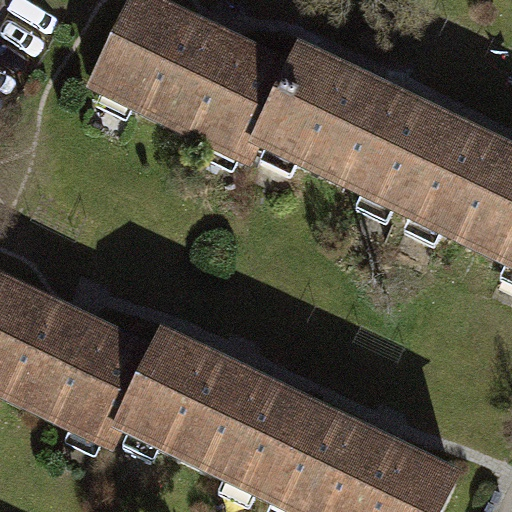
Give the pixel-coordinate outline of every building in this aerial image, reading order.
[(242,177),(249,162),(230,153),(272,68),(131,0),(118,0),(72,96),(242,177)] [(249,162),(386,228),(435,127),(279,52),(272,68),(230,153),(249,162)] [(511,163),(435,127),(386,228),(511,288),(511,163)] [(0,411),(102,461),(109,446),(91,437),(132,351),(0,287),(0,411)] [(109,446),(246,511),(295,410),(140,335),(132,351),(91,437),(109,446)] [(295,410),(246,511),(430,511),(445,482),(295,410)]
